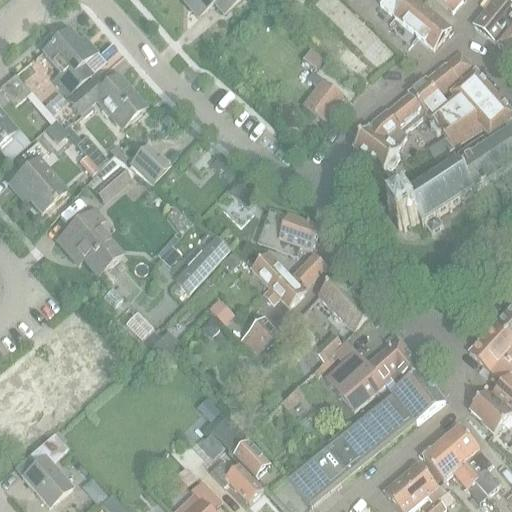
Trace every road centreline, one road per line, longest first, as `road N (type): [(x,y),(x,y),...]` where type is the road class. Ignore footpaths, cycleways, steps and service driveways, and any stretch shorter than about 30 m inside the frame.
road 1 (residential): [(332,189),(274,175),(190,101),(96,0)]
road 2 (residential): [(439,348),(386,310),(347,255),(332,189)]
road 3 (residential): [(365,486),(456,403),(439,348)]
road 4 (residential): [(336,169),(360,124),(457,39)]
